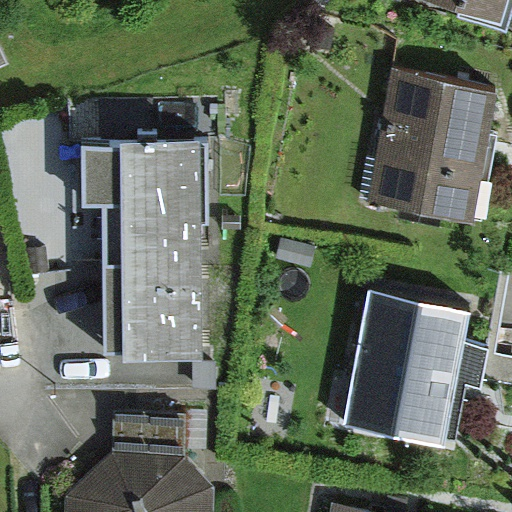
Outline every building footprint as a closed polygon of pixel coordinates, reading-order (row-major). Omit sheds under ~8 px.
[(0,0),(0,86),(17,81),(12,64),(35,54),(16,10),(8,14),(2,0),(0,0)] [(491,125),(499,78),(392,61),(370,198),(483,216),(498,126),(491,125)] [(207,338),(204,213),(217,213),(215,126),(202,126),(202,121),(104,123),(104,129),(86,130),(87,190),(106,190),(109,340),(207,338)] [(450,437),(474,301),(367,282),(343,418),(450,437)] [(211,511),(213,480),(183,449),(184,410),(113,408),(112,443),(62,489),(72,511),(211,511)] [(396,511),(331,503),(330,511),(396,511)]
